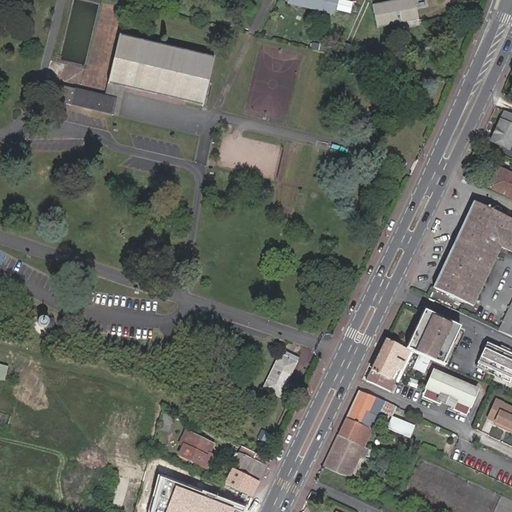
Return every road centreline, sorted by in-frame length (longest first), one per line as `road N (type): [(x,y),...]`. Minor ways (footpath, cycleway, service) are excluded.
road 1 (primary): [(401,233),(266,511)]
road 2 (primary): [(283,511),(417,242)]
road 3 (primary): [(504,0),(401,233)]
road 4 (primary): [(417,242),(511,38)]
road 5 (unknown): [(273,0),(209,124)]
